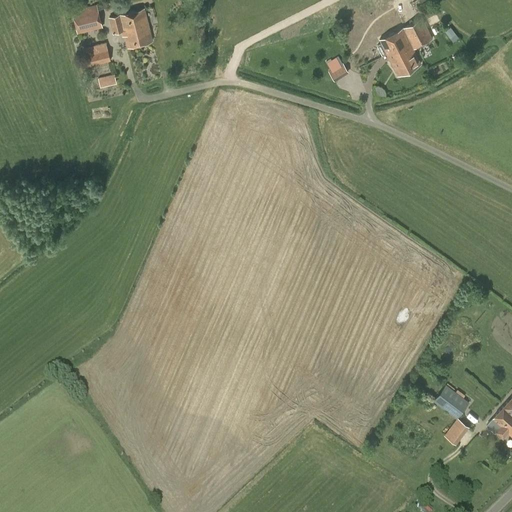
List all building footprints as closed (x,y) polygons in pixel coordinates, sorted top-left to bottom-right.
[(77,34),(102,28),(97,4),(71,11),(77,34)] [(144,9),(119,15),(109,18),(112,33),(123,31),(127,47),(152,41),(144,9)] [(402,27),(402,28),(379,39),(386,53),(401,45),(403,49),(411,45),(408,39),(427,29),(422,17),(402,27)] [(445,31),(453,42),(459,37),(450,26),(445,31)] [(401,45),(386,53),(397,76),(421,64),(413,48),(432,39),(427,29),(408,39),(411,45),(403,49),(401,45)] [(110,60),(106,42),(81,48),(86,67),(110,60)] [(334,81),(349,72),(342,62),(328,71),(334,81)] [(100,87),(116,83),(114,74),(98,78),(100,87)] [(432,401),(456,419),(444,435),(459,446),(484,414),(469,403),(445,384),(432,401)] [(511,412),(504,406),(486,425),(495,432),(502,438),(507,433),(511,436),(511,414),(511,413),(511,412)]
